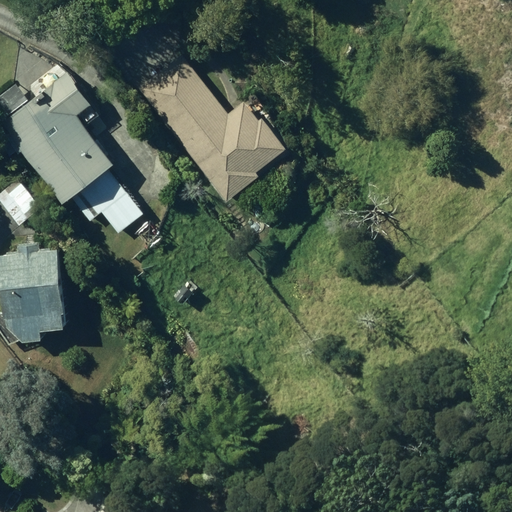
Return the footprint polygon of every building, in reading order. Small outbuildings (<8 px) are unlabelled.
[(143,83),(231,194),(263,169),(260,165),(291,141),(266,109),(263,112),(248,94),(232,107),(186,49),(143,83)] [(94,215),(132,185),(112,161),(122,153),(83,105),(89,101),(63,69),(6,116),(14,127),(11,129),(24,145),(27,142),(69,194),(74,190),(94,215)] [(0,189),(0,190),(22,219),(46,202),(23,172),(0,189)] [(12,318),(28,332),(48,331),(47,319),(69,317),(68,301),(70,300),(64,240),(45,242),(44,234),(21,237),(22,245),(2,248),(9,310),(11,310),(12,318)] [(177,292),(186,299),(198,286),(189,278),(177,292)]
